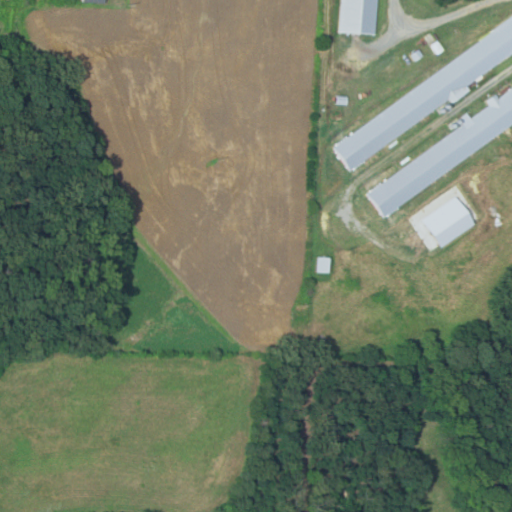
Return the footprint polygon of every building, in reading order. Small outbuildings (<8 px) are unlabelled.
[(375,0),(373,34),(338,31),(340,0),(375,0)] [(511,51),(348,171),(331,147),(511,15),(511,51)] [(434,53),(427,44),(434,40),(440,49),(434,53)] [(416,49),(421,55),(413,61),(408,54),(416,49)] [(511,122),(382,218),(364,194),(460,125),(456,119),(464,113),(469,119),(511,87),(511,122)] [(344,96),(344,104),(334,104),(334,95),(344,96)] [(326,257),(324,272),(313,271),(315,256),(326,257)]
